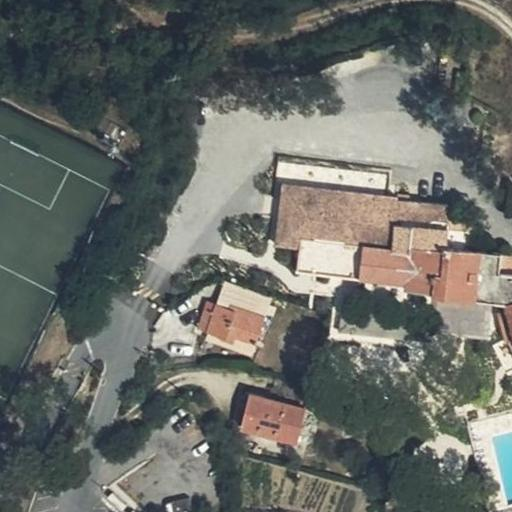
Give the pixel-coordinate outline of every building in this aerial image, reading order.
[(511,259),(490,256),(485,256),(488,238),(489,232),(470,229),(472,213),(430,207),(431,201),(419,198),(418,202),(369,194),(305,183),(296,244),(309,247),(320,248),(319,250),(318,262),(316,272),(423,288),(422,291),(451,295),(450,300),(511,308),(511,259)] [(490,256),(493,237),(488,238),(485,256),(490,256)] [(318,262),(319,250),(320,248),(309,247),(308,257),(307,261),(318,262)] [(119,283),(111,277),(103,293),(110,297),(119,283)] [(109,300),(102,295),(92,310),(101,315),(109,300)] [(227,312),(216,307),(209,324),(233,334),(232,338),(245,342),(247,335),(268,342),(278,315),(247,304),(246,310),(230,305),(227,312)] [(319,415),(258,396),(253,412),(260,414),(256,431),(309,447),(319,415)]
